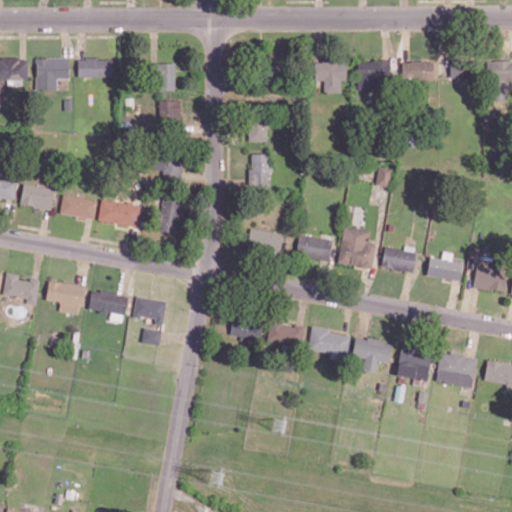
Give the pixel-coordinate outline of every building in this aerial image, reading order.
[(30,59),(29,90),(17,90),(17,80),(0,80),(0,59),(5,59),(5,56),(21,56),(21,59),(30,59)] [(59,89),(38,89),(38,75),(39,75),(39,61),(38,61),(38,57),(48,57),(48,56),(70,56),(70,77),(59,77),(59,89)] [(113,58),(114,75),(80,75),(79,58),(87,58),(87,56),(99,56),(99,59),(113,58)] [(345,61),(345,79),(339,79),(339,91),(327,91),(327,93),(324,93),(324,91),(322,91),(322,79),(313,79),(313,66),(311,66),(311,61),(320,61),(320,59),(338,59),(338,61),(345,61)] [(388,59),(388,78),(376,78),(376,89),(356,89),(356,76),(357,60),(373,60),(373,59),(387,59),(388,59)] [(476,76),(449,76),(449,59),(476,59),(476,76)] [(432,61),(432,78),(401,79),(401,61),(409,61),(409,60),(424,60),(424,61),(432,61)] [(511,60),(511,90),(505,91),(505,88),(502,88),(502,85),(501,85),(501,90),(496,90),(496,86),(492,86),(492,78),(486,78),(486,61),(494,61),(494,60),(510,60),(511,60)] [(174,62),(174,89),(158,90),(158,76),(148,77),(147,62),(174,62)] [(281,63),(281,77),(279,77),(279,79),(257,79),(257,63),(281,63)] [(178,99),(178,114),(180,114),(181,126),(178,127),(178,129),(158,129),(158,100),(175,99),(178,99)] [(266,139),(248,140),(248,128),(245,128),(245,117),(247,117),(247,106),(265,106),(266,139)] [(161,179),(161,170),(153,170),(153,156),(162,156),(162,145),(181,145),(181,173),(181,176),(180,176),(180,179),(161,179)] [(269,185),(247,185),(247,168),(250,168),(250,152),(269,153),(269,163),(270,163),(272,165),(272,169),(271,170),(269,170),(269,185)] [(375,183),(387,186),(391,167),(378,164),(375,183)] [(0,176),(19,180),(15,199),(3,197),(3,199),(0,198),(0,176)] [(52,209),(35,206),(35,205),(22,202),(26,183),(56,188),(53,208),(52,208),(52,209)] [(94,218),(61,212),(64,193),(97,200),(94,218)] [(176,232),(157,228),(158,219),(155,218),(157,210),(160,210),(163,194),(182,198),(176,232)] [(136,225),(128,224),(128,225),(127,225),(128,224),(97,219),(101,198),(126,202),(128,201),(132,202),(133,203),(140,205),(136,225)] [(376,242),(371,267),(361,265),(362,262),(337,257),(343,224),(370,229),(368,238),(369,238),(369,240),(368,240),(368,241),(376,242)] [(282,233),(279,251),(246,244),(250,226),(282,233)] [(331,239),(328,259),(295,252),(299,233),(331,239)] [(416,251),(412,271),(391,267),(391,266),(380,264),(380,261),(381,261),(384,245),(416,251)] [(462,261),(458,279),(426,274),(429,255),(445,258),(445,257),(447,258),(447,259),(462,261)] [(488,289),(471,286),(475,264),(507,270),(504,290),(489,287),(488,289)] [(42,279),(37,304),(27,302),(28,297),(19,295),(19,296),(17,296),(17,295),(4,293),(8,270),(20,272),(19,277),(23,278),(24,276),(27,277),(27,279),(31,279),(32,277),(42,279)] [(87,285),(84,305),(81,304),(79,313),(61,309),(62,301),(48,298),(51,281),(50,281),(51,279),(61,281),(61,280),(87,285)] [(128,296),(124,314),(108,311),(107,313),(98,312),(99,309),(89,307),(92,289),(99,290),(100,288),(117,291),(116,294),(128,296)] [(139,317),(131,316),(135,295),(166,300),(162,322),(160,323),(155,323),(154,321),(154,317),(139,315),(139,317)] [(264,318),(260,339),(247,337),(246,341),(239,339),(240,336),(229,334),(233,314),(249,317),(249,315),(264,318)] [(304,325),(300,346),(267,339),(271,319),(282,321),(282,323),(293,326),(294,323),(304,325)] [(349,335),(346,355),(307,348),(312,325),(329,328),(328,331),(349,335)] [(161,329),(159,344),(141,341),(143,326),(161,329)] [(391,343),(387,361),(377,360),(375,372),(362,369),(364,357),(351,355),(354,336),(366,338),(366,336),(383,339),(383,341),(391,343)] [(432,347),(426,379),(394,374),(399,346),(400,346),(400,343),(413,346),(413,344),(432,347)] [(83,349),(82,356),(90,357),(91,350),(83,349)] [(476,357),(472,378),(470,386),(452,383),(452,384),(450,384),(451,383),(445,382),(442,381),(434,380),(436,371),(435,371),(439,351),(448,352),(449,350),(464,353),(464,355),(476,357)] [(511,364),(511,389),(504,387),(505,385),(503,384),(503,383),(482,379),(486,361),(486,360),(486,358),(500,360),(500,359),(510,361),(510,364),(511,364)]
